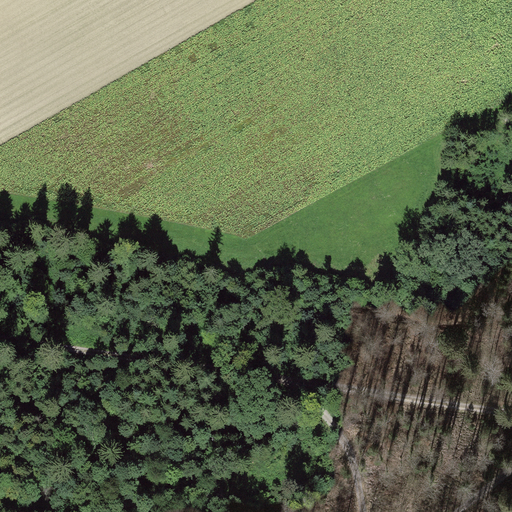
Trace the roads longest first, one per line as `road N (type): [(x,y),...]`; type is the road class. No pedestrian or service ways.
road 1 (track): [(365,511),(343,438),(293,380),(0,337)]
road 2 (track): [(293,380),(511,415)]
